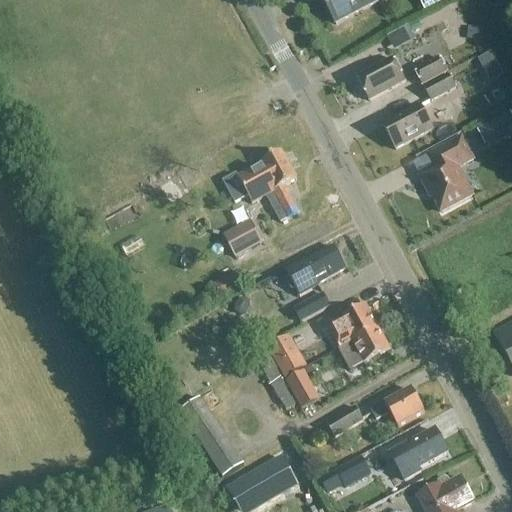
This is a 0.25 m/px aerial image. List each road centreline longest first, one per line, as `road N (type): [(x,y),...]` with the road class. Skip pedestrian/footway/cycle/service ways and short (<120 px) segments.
road 1 (tertiary): [(511,489),(251,0)]
road 2 (track): [(440,348),(251,448)]
